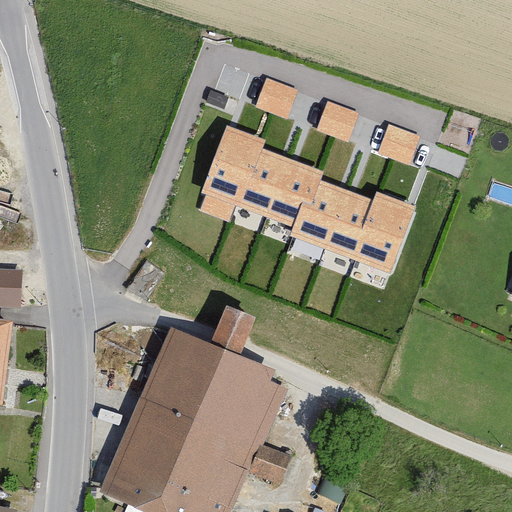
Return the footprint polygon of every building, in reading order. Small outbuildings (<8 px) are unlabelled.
[(299,91),(267,79),(255,110),(287,122),(299,91)] [(360,115),(328,103),(317,133),(349,145),(360,115)] [(421,139),(389,127),(378,156),(410,168),(421,139)] [(228,132),(203,199),(205,200),(200,214),(230,225),(235,210),(295,233),(291,242),(390,279),(416,212),(377,197),(374,206),(322,187),(325,177),(263,154),(266,146),(228,132)] [(421,160),(459,173),(466,154),(428,141),(421,160)] [(0,309),(21,310),(22,273),(0,272),(0,309)] [(13,327),(0,325),(0,410),(3,411),(13,327)] [(279,383),(170,337),(107,488),(165,511),(228,511),(247,469),(285,485),(298,454),(271,443),(277,428),(263,422),(279,383)]
